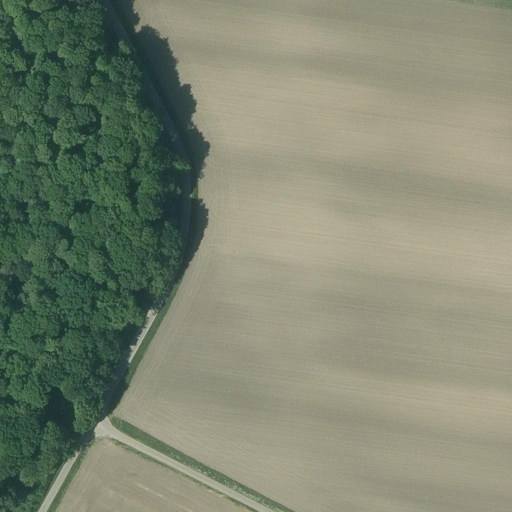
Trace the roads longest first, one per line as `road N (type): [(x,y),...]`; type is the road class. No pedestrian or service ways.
road 1 (unclassified): [(98,412),(175,266),(190,186),(177,139),(109,0)]
road 2 (unclassified): [(287,511),(98,412)]
